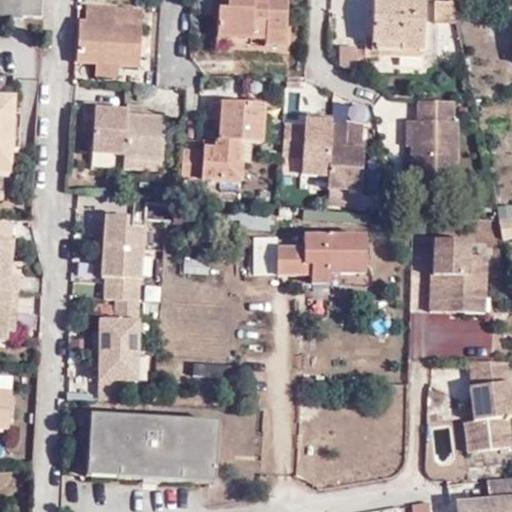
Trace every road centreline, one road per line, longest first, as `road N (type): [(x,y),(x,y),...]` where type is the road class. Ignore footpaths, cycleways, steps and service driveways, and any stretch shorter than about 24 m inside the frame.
road 1 (residential): [(39,511),(65,0)]
road 2 (residential): [(302,511),(410,490),(416,380)]
